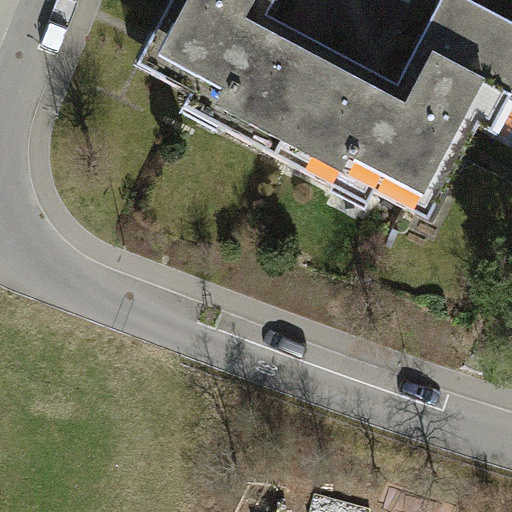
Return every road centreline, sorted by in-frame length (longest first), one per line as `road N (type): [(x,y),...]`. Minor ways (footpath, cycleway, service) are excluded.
road 1 (residential): [(511,444),(0,257)]
road 2 (residential): [(0,183),(67,0)]
